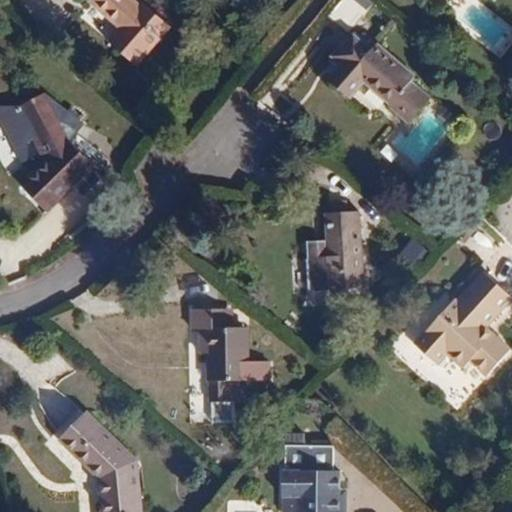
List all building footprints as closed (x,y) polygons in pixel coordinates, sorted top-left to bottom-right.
[(118,29),(117,31),(146,56),(170,28),(142,3),(139,6),(132,0),(90,0),(88,3),(118,29)] [(369,8),(359,0),(342,0),(329,16),(348,33),(369,8)] [(146,56),(117,31),(107,43),(137,67),(146,56)] [(365,79),(395,104),(414,82),(415,80),(376,46),(375,48),(356,32),(334,58),(343,66),(332,79),(352,96),(365,79)] [(432,98),(414,82),(395,104),(391,107),(410,123),(432,98)] [(261,103),(281,124),(302,104),(282,83),(261,103)] [(45,98),(6,121),(19,143),(36,133),(51,163),(31,183),(41,194),(53,206),(94,166),(71,143),(84,126),(66,113),(63,117),(58,120),(45,98)] [(53,206),(41,194),(38,197),(50,209),(53,206)] [(357,213),(323,215),(325,246),(305,248),(308,292),(362,289),(357,213)] [(508,351),(491,336),(488,339),(480,332),(483,329),(510,298),(483,273),(455,303),(452,301),(414,345),(435,365),(444,354),(461,369),(468,361),(485,377),(508,351)] [(191,312),(191,331),(199,331),(199,359),(212,359),(212,381),(210,381),(210,403),(212,402),(213,419),(233,418),(233,403),(246,403),(246,382),(268,381),(268,362),(244,362),(244,329),(222,329),(222,312),(191,312)] [(491,336),(483,329),(480,332),(488,339),(491,336)] [(108,498),(109,511),(142,511),(138,460),(89,414),(64,440),(102,476),(104,499),(108,498)] [(263,436),(254,428),(245,439),(253,446),(263,436)] [(340,497),(341,490),(341,471),(334,470),(334,446),(287,445),(286,470),(283,470),(283,498),(285,498),(284,511),(347,511),(348,497),(340,497)]
